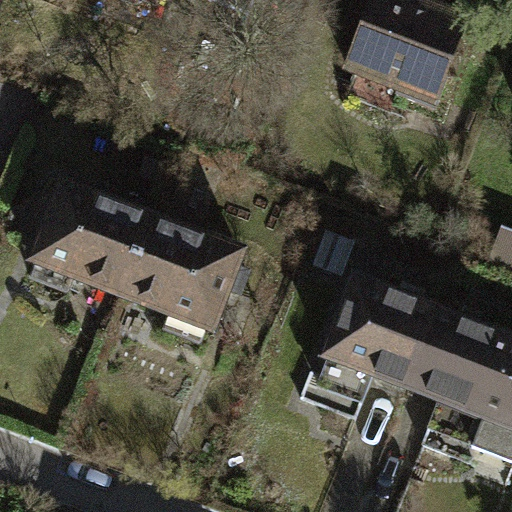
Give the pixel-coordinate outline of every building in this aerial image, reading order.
[(253,0),(208,0),(247,15),(253,0)] [(411,0),(374,0),(347,73),(434,106),(467,21),(411,0)] [(122,294),(150,220),(62,185),(33,259),(39,262),(33,278),(68,292),(75,276),(122,294)] [(239,254),(150,220),(122,294),(168,312),(162,328),(198,342),(204,325),(210,328),(239,254)] [(511,240),(499,236),(489,263),(511,271),(511,240)] [(406,387),(435,312),(356,280),(325,356),(330,358),(319,386),(361,402),(372,374),(406,387)] [(511,340),(435,312),(406,387),(485,417),(473,449),(511,463),(511,340)]
